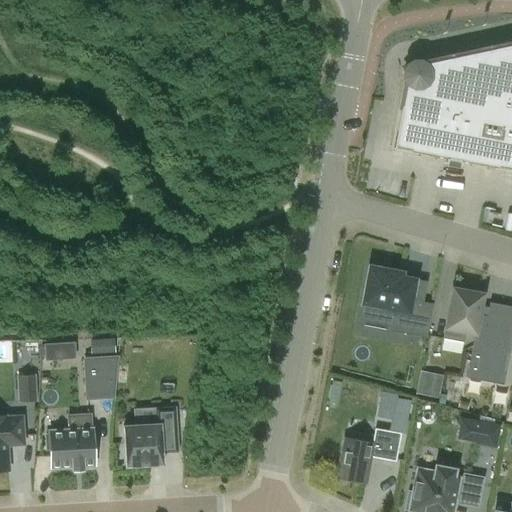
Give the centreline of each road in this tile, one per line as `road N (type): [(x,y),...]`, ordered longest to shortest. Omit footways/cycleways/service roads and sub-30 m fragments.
road 1 (residential): [(267,504),(324,200)]
road 2 (residential): [(324,200),(361,0)]
road 3 (residential): [(324,200),(511,253)]
road 4 (residential): [(132,511),(267,504)]
